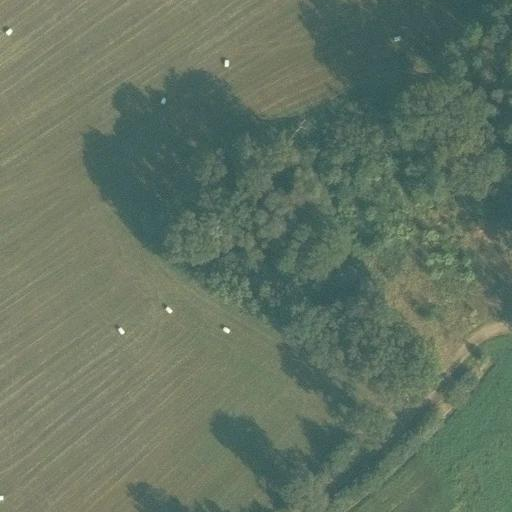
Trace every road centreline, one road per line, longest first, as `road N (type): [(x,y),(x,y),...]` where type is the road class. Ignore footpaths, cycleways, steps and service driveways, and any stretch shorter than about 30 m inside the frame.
road 1 (track): [(511,314),(304,511)]
road 2 (track): [(511,206),(478,143),(411,55)]
